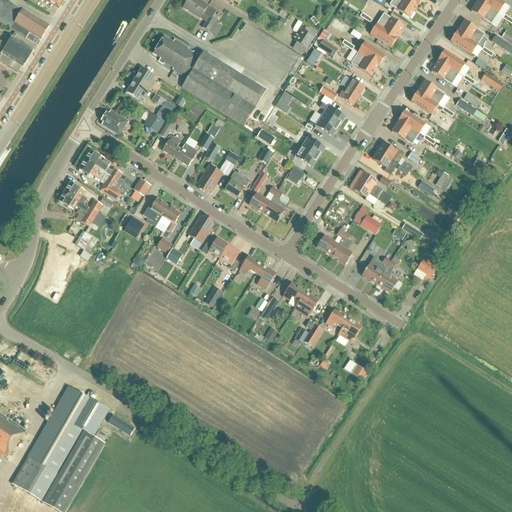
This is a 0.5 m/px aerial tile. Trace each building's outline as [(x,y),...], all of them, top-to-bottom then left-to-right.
[(40,41),(49,28),(48,27),(3,0),(0,0),(0,24),(1,25),(26,40),(31,36),(40,41)] [(42,0),(48,3),(48,4),(56,8),(57,7),(58,6),(60,7),(63,0),(42,0)] [(212,20),(217,12),(209,7),(198,0),(188,0),(182,10),(200,21),(200,20),(205,23),(202,28),(216,37),(222,27),(212,20)] [(417,9),(404,0),(393,0),(390,4),(389,7),(392,8),(409,20),(416,9),(417,9)] [(404,0),(417,9),(422,0),(404,0)] [(478,0),(478,1),(498,15),(505,5),(496,0),(478,0)] [(491,26),(498,15),(478,1),(477,1),(478,2),(471,13),(491,26)] [(348,10),(353,12),(354,8),(363,12),(364,8),(351,3),(348,10)] [(376,26),(397,40),(396,39),(397,39),(404,28),(384,15),(376,26)] [(314,18),(310,21),(316,27),(319,24),(314,18)] [(485,36),(464,22),(457,33),(457,34),(477,47),(485,36)] [(390,49),(397,40),(376,26),(370,35),(370,36),(372,37),(390,49)] [(305,32),(304,32),(296,43),(308,50),(318,35),(307,28),(305,32)] [(501,39),(511,46),(511,37),(504,33),(501,39)] [(471,57),(477,47),(457,34),(450,43),(471,57)] [(491,43),(505,52),(509,46),(495,37),(491,43)] [(6,47),(0,42),(0,58),(2,55),(10,61),(11,63),(13,64),(15,64),(22,68),(24,67),(34,52),(23,46),(23,44),(21,42),(19,43),(12,38),(6,47)] [(179,48),(165,38),(154,55),(161,60),(159,63),(164,65),(165,64),(173,70),(172,71),(185,79),(199,56),(181,44),(179,48)] [(312,47),(316,49),(321,42),(317,40),(312,47)] [(322,42),(317,50),(332,60),(337,52),(322,42)] [(358,54),(379,67),(385,58),(364,44),(358,54)] [(314,51),(310,57),(317,62),(321,55),(314,51)] [(438,61),(458,75),(465,66),(444,52),(438,61)] [(228,69),(204,54),(181,90),(204,105),(206,102),(243,126),(266,91),(229,67),(228,69)] [(378,68),(379,67),(358,54),(350,65),(371,78),(378,67),(378,68)] [(451,87),(458,75),(438,61),(437,62),(438,62),(431,73),(451,87)] [(511,79),(511,71),(499,64),(496,70),(511,79)] [(134,82),(150,91),(150,92),(156,83),(154,81),(156,78),(141,69),(134,82)] [(497,91),(501,85),(483,73),(479,80),(497,91)] [(344,89),(359,98),(365,89),(350,79),(344,89)] [(144,100),(150,91),(134,82),(126,94),(140,102),(142,99),(144,100)] [(417,94),(437,107),(445,96),(425,83),(417,94),(417,93),(417,94)] [(317,92),(327,99),(334,103),(338,96),(324,87),(320,94),(317,92)] [(353,107),(359,98),(344,89),(339,98),(353,107)] [(431,117),(437,107),(417,94),(410,103),(431,117)] [(155,96),(152,101),(158,104),(161,99),(155,96)] [(179,99),(175,106),(181,110),(185,103),(179,99)] [(473,118),(478,111),(477,110),(471,107),(461,101),(456,108),(473,118)] [(475,101),(471,107),(477,110),(480,104),(475,101)] [(161,109),(156,117),(167,123),(172,115),(171,115),(175,108),(166,102),(161,109)] [(321,117),(338,128),(340,126),(341,124),(344,120),(345,118),(328,107),(327,108),(324,113),(323,115),(321,117)] [(129,122),(111,111),(109,114),(106,113),(101,122),(103,124),(101,126),(119,137),(129,122)] [(398,122),(419,135),(424,138),(425,136),(430,129),(404,112),(398,122)] [(169,122),(177,127),(181,120),(173,116),(169,122)] [(333,135),(338,128),(321,117),(316,124),(315,126),(332,137),(333,135)] [(157,134),(164,122),(156,118),(150,130),(157,134)] [(165,140),(174,126),(168,122),(160,136),(165,140)] [(411,147),(419,135),(398,122),(391,133),(411,147)] [(482,145),(489,134),(483,131),(476,142),(482,145)] [(261,132),(257,139),(271,148),(275,141),(271,138),(261,132)] [(207,153),(214,140),(206,135),(199,148),(207,153)] [(175,161),(181,151),(177,148),(181,143),(169,136),(166,141),(168,143),(162,153),(175,161)] [(302,147),(318,158),(320,156),(321,154),(324,150),(325,148),(308,137),(307,139),(304,143),(303,145),(302,147)] [(377,152),(409,172),(412,168),(400,161),(404,155),(397,150),(396,152),(383,144),(377,152)] [(220,149),(213,145),(205,159),(212,163),(220,149)] [(181,151),(175,161),(188,169),(197,154),(185,146),(182,151),(181,151)] [(313,165),(318,158),(302,147),(297,154),(295,156),(312,167),(313,165)] [(266,166),(273,154),(266,150),(259,161),(266,166)] [(286,157),(276,151),(270,161),(280,167),(286,157)] [(84,161),(117,182),(122,175),(114,170),(112,173),(107,170),(110,164),(105,161),(90,152),(84,161)] [(406,176),(409,172),(377,152),(372,161),(386,169),(384,172),(390,176),(395,169),(406,176)] [(225,160),(226,161),(235,166),(239,159),(230,153),(225,160)] [(417,165),(421,160),(411,154),(408,160),(417,165)] [(123,195),(128,189),(117,182),(84,161),(78,171),(93,180),(94,178),(105,184),(100,192),(117,202),(122,194),(123,195)] [(227,178),(235,166),(226,161),(219,173),(209,167),(195,188),(206,195),(207,193),(210,195),(222,175),(227,178)] [(478,161),(474,167),(483,173),(487,167),(478,161)] [(293,167),(289,174),(300,181),(305,175),(293,167)] [(469,168),(466,174),(473,178),(476,172),(469,168)] [(354,180),(388,203),(390,199),(381,193),(382,192),(374,187),(376,183),(363,174),(360,172),(354,180)] [(443,173),(439,179),(435,186),(440,189),(448,177),(443,173)] [(244,191),(249,183),(234,174),(229,181),(230,182),(224,192),(237,200),(243,190),(244,191)] [(257,194),(268,177),(262,174),(251,190),(257,194)] [(366,200),(365,201),(373,205),(376,200),(385,206),(388,203),(354,180),(349,188),(366,200)] [(134,191),(144,198),(151,187),(144,182),(141,187),(138,185),(134,191)] [(434,190),(422,182),(417,188),(430,197),(434,190)] [(85,193),(70,184),(64,193),(83,205),(87,199),(83,197),(85,193)] [(274,197),(277,192),(272,188),(268,194),(274,197)] [(282,195),(277,192),(274,197),(279,200),(282,195)] [(90,209),(83,205),(64,193),(58,203),(73,212),(77,206),(87,213),(81,223),(89,229),(98,214),(90,209)] [(262,215),(270,203),(256,194),(248,207),(262,215)] [(478,220),(489,202),(480,196),(469,215),(478,220)] [(287,205),(279,200),(274,197),(270,203),(262,215),(276,224),(284,212),(283,211),(287,205)] [(111,210),(114,204),(104,198),(101,204),(111,210)] [(156,215),(161,218),(168,208),(156,200),(150,209),(149,208),(143,217),(149,220),(152,216),(154,217),(156,215)] [(90,209),(98,214),(102,207),(94,202),(90,209)] [(168,208),(161,218),(167,222),(165,225),(167,227),(165,230),(171,234),(176,227),(174,225),(180,215),(168,208)] [(361,239),(366,228),(350,221),(353,213),(344,209),(336,228),(361,239)] [(382,226),(384,222),(374,216),(372,220),(382,226)] [(213,222),(205,217),(203,219),(200,217),(188,236),(202,245),(214,226),(212,224),(213,222)] [(133,236),(140,224),(133,219),(125,231),(133,236)] [(115,238),(124,227),(114,220),(106,231),(115,238)] [(420,241),(423,235),(406,224),(402,230),(420,241)] [(342,240),(345,234),(340,231),(336,236),(342,240)] [(396,231),(393,236),(397,239),(401,234),(396,231)] [(85,252),(93,239),(83,233),(75,246),(85,252)] [(338,246),(347,252),(352,244),(348,242),(351,237),(345,234),(342,240),(338,246)] [(330,258),(338,246),(324,237),(316,249),(330,258)] [(150,260),(159,250),(145,238),(136,248),(150,260)] [(89,254),(97,242),(94,239),(86,252),(89,254)] [(167,255),(173,246),(163,239),(157,248),(167,255)] [(219,260),(228,246),(217,239),(211,247),(207,244),(201,252),(206,256),(208,254),(219,260)] [(228,246),(219,260),(230,267),(229,270),(234,273),(239,264),(235,261),(240,253),(228,246)] [(351,255),(347,252),(338,246),(330,258),(344,267),(351,255)] [(177,267),(183,256),(173,250),(166,260),(177,267)] [(105,251),(95,253),(96,259),(106,258),(105,251)] [(66,254),(64,262),(72,265),(74,257),(66,254)] [(391,262),(375,286),(389,295),(393,289),(398,292),(402,285),(397,283),(389,277),(400,259),(395,256),(394,258),(392,262),(391,262)] [(256,276),(262,267),(248,258),(239,271),(246,276),(249,272),(256,276)] [(155,259),(151,263),(161,271),(164,267),(155,259)] [(375,286),(391,262),(386,259),(378,270),(369,265),(361,277),(375,286)] [(429,281),(437,269),(423,261),(416,272),(429,281)] [(262,267),(256,276),(261,279),(257,287),(265,292),(275,275),(262,267)] [(239,286),(242,281),(236,277),(233,282),(239,286)] [(292,298),(299,303),(305,294),(291,285),(282,298),(290,303),(292,298)] [(180,299),(183,292),(177,289),(174,296),(180,299)] [(206,305),(212,308),(221,293),(216,290),(206,305)] [(198,292),(188,307),(195,311),(204,296),(198,292)] [(305,294),(299,303),(295,309),(294,312),(302,316),(304,312),(310,316),(319,302),(305,294)] [(299,303),(292,298),(290,303),(288,305),(295,309),(299,303)] [(254,310),(258,304),(250,299),(246,305),(254,310)] [(261,301),(255,309),(261,313),(267,305),(261,301)] [(267,309),(261,318),(267,322),(273,313),(267,309)] [(341,330),(348,320),(334,312),(325,325),(332,329),(335,325),(341,330)] [(347,333),(342,340),(351,345),(361,329),(348,320),(341,330),(342,330),(347,333)] [(309,323),(305,328),(311,332),(313,329),(314,326),(309,323)] [(309,335),(304,343),(312,348),(323,331),(315,326),(314,326),(313,329),(311,332),(309,335)] [(301,330),(295,341),(302,345),(304,343),(309,335),(301,330)] [(269,334),(265,340),(272,345),(276,338),(269,334)] [(284,348),(290,336),(285,334),(279,346),(284,348)] [(267,353),(264,357),(273,363),(276,359),(267,353)] [(329,375),(344,385),(350,376),(334,366),(329,375)] [(363,382),(368,373),(357,366),(351,375),(363,382)] [(83,433),(99,406),(68,388),(12,484),(42,502),(83,433)] [(27,432),(0,414),(0,455),(7,461),(27,432)] [(130,437),(134,430),(113,416),(109,424),(130,437)] [(42,502),(58,511),(65,511),(105,445),(83,433),(42,502)]
